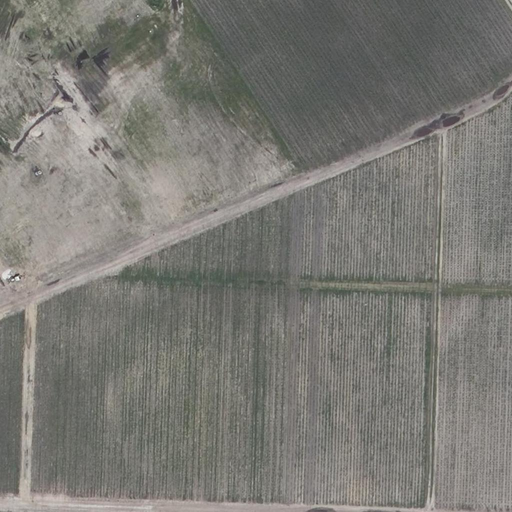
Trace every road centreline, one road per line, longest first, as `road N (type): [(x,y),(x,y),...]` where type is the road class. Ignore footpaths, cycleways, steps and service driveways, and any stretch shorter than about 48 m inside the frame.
road 1 (unknown): [(511,78),(361,156),(0,305)]
road 2 (track): [(0,502),(292,511)]
